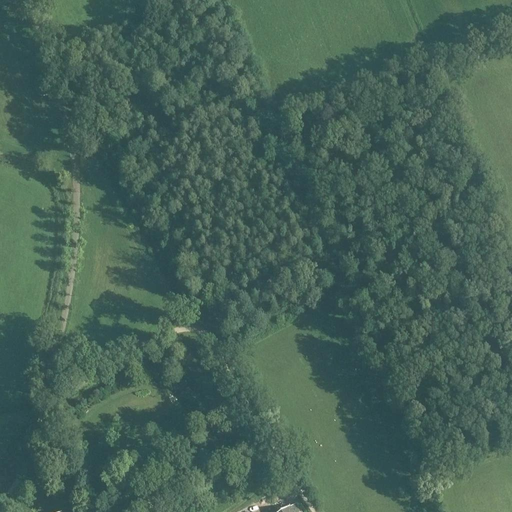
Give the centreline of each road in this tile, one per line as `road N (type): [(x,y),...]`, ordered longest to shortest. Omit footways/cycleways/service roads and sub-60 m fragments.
road 1 (unclassified): [(50,375),(72,267),(75,172),(25,0)]
road 2 (track): [(50,375),(78,373),(196,327),(213,341),(314,511)]
